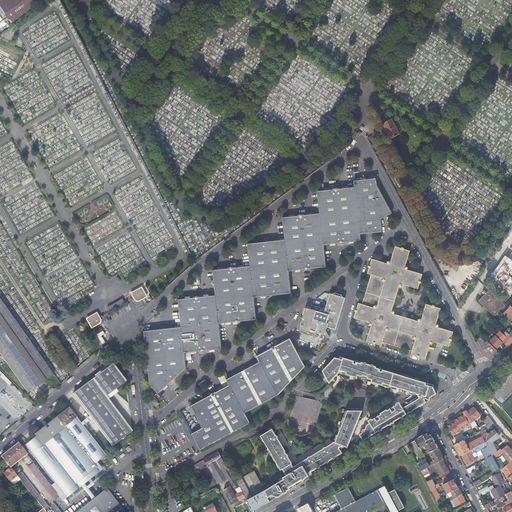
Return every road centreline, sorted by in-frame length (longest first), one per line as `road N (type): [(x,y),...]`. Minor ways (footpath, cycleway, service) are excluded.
road 1 (unclassified): [(362,143),(215,250),(128,330)]
road 2 (unclassified): [(338,273),(160,415),(142,420)]
road 3 (unclassified): [(355,287),(342,324),(350,341),(447,371),(467,389)]
road 4 (residential): [(0,448),(128,330)]
road 5 (tertiary): [(285,502),(430,416)]
road 6 (unclassified): [(408,225),(486,373)]
